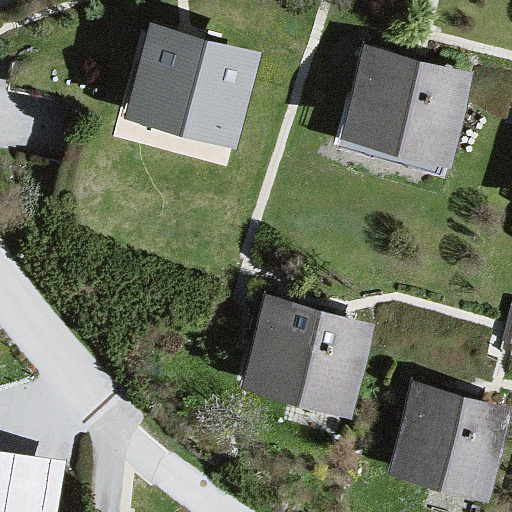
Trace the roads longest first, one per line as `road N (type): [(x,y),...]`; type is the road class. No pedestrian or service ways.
road 1 (residential): [(0,273),(105,443)]
road 2 (residential): [(105,443),(217,511)]
